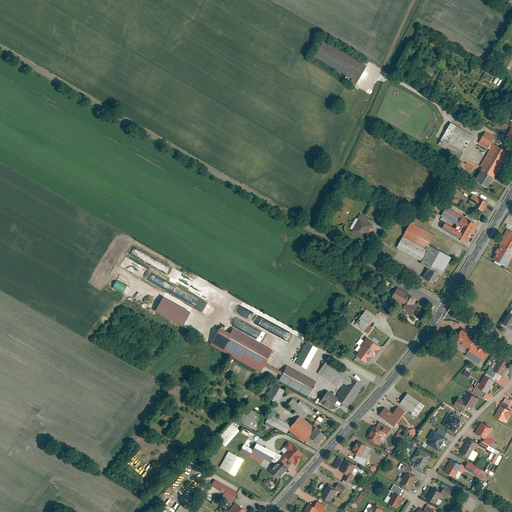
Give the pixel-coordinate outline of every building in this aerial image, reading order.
[(356,84),(367,66),(324,41),(315,57),(351,78),(350,81),(356,84)] [(511,49),(502,66),(510,70),(511,66),(511,49)] [(474,136),(451,123),(438,145),(461,158),(474,136)] [(494,179),(510,154),(493,144),(495,141),(494,140),(495,138),(486,132),(479,143),(490,150),(480,166),(482,167),(480,171),(482,172),(491,177),(494,179)] [(466,163),(465,164),(458,160),(454,166),(468,175),(473,167),(466,163)] [(491,177),(482,172),(476,181),(487,188),(490,183),(488,182),(491,177)] [(464,194),(468,197),(471,191),(462,185),(454,180),(451,185),(451,188),(458,192),(459,190),(465,193),(464,194)] [(482,212),(488,203),(480,198),(479,199),(473,195),(469,201),(476,205),(474,207),(482,212)] [(478,226),(446,208),(441,216),(457,225),(455,229),(445,223),(442,229),(465,242),(470,233),(473,235),(478,226)] [(369,219),(360,214),(358,218),(359,219),(352,231),(364,238),(372,226),(367,223),(369,219)] [(435,236),(411,223),(404,236),(427,249),(429,246),(435,236)] [(511,251),(511,231),(507,229),(499,244),(501,245),(511,251)] [(427,249),(404,236),(397,248),(420,261),(427,249)] [(511,255),(511,251),(501,245),(498,249),(496,253),(497,254),(494,260),(505,266),(511,255)] [(452,259),(429,246),(427,249),(420,261),(422,262),(421,264),(429,268),(439,274),(442,276),(452,259)] [(401,265),(398,270),(416,280),(419,275),(401,265)] [(439,274),(429,268),(423,278),(433,284),(439,274)] [(117,281),(113,287),(128,295),(131,290),(117,281)] [(224,296),(206,287),(194,309),(212,318),(224,296)] [(411,316),(417,307),(414,305),(415,302),(410,299),(412,297),(398,288),(390,301),(403,309),(402,310),(411,316)] [(390,306),(383,301),(380,307),(387,311),(390,306)] [(511,309),(510,313),(509,312),(502,323),(511,329),(511,328),(511,309)] [(366,310),(355,325),(364,331),(365,330),(368,333),(371,329),(368,326),(375,316),(366,310)] [(272,350),(233,329),(230,334),(219,328),(210,344),(260,372),(264,365),(265,363),(272,350)] [(476,338),(462,328),(454,340),(468,349),(472,343),(476,338)] [(309,338),(307,342),(317,348),(320,344),(309,338)] [(381,348),(367,338),(360,346),(363,348),(357,356),(366,363),(368,360),(369,361),(371,359),(370,358),(372,355),(374,357),(376,355),(377,355),(380,350),(381,348)] [(291,361),(306,369),(317,348),(307,342),(300,354),(297,352),(291,361)] [(485,352),(472,343),(468,349),(465,353),(478,362),(485,352)] [(502,376),(509,364),(500,359),(497,363),(493,370),(493,371),(497,373),(501,375),(502,376)] [(352,377),(328,360),(318,373),(337,387),(339,385),(343,386),(338,393),(339,394),(338,396),(338,400),(349,408),(361,391),(363,392),(367,388),(352,377)] [(264,365),(281,375),(283,373),(265,363),(264,365)] [(316,382),(287,366),(283,373),(281,375),(279,380),(308,397),(316,382)] [(468,378),(471,371),(466,368),(462,375),(468,378)] [(489,368),(486,373),(494,378),(495,377),(497,373),(493,371),(493,370),(491,369),(489,368)] [(487,393),(494,382),(492,381),(484,376),(480,384),(476,382),(474,386),(475,386),(487,393)] [(271,384),(264,397),(276,404),(284,391),(271,384)] [(483,399),(487,393),(475,386),(474,389),(470,387),(469,390),(483,399)] [(338,396),(329,390),(320,402),(332,410),(338,400),(338,396)] [(424,405),(407,393),(400,403),(412,412),(411,413),(415,417),(424,405)] [(472,409),(477,399),(468,393),(463,401),(458,398),(454,405),(464,411),(467,406),(472,409)] [(300,416),(303,419),(307,414),(310,417),(314,413),(300,401),(298,404),(292,399),(287,405),(300,416)] [(502,405),(501,406),(506,409),(509,405),(503,402),(503,401),(501,405),(502,405)] [(511,412),(506,409),(501,406),(495,417),(503,421),(505,418),(508,420),(511,413),(511,412)] [(394,427),(405,412),(398,407),(393,413),(386,408),(380,416),(394,427)] [(245,408),(238,420),(255,431),(263,418),(245,408)] [(164,422),(168,415),(163,412),(159,419),(164,422)] [(286,433),(288,430),(289,428),(287,424),(269,414),(265,422),(286,433)] [(459,424),(460,421),(459,421),(452,416),(449,414),(443,425),(454,432),(456,428),(457,429),(460,425),(459,424)] [(288,430),(303,443),(308,437),(315,429),(312,427),(303,419),(300,416),(289,428),(288,430)] [(312,427),(315,429),(308,437),(317,444),(324,436),(316,428),(318,426),(315,423),(312,427)] [(379,423),(376,428),(383,433),(388,435),(391,430),(379,423)] [(491,429),(482,423),(476,434),(485,439),(483,442),(489,446),(491,447),(494,442),(487,437),(491,429)] [(217,440),(225,446),(239,431),(231,424),(217,440)] [(374,427),(367,438),(377,444),(379,440),(383,433),(376,428),(374,427)] [(439,428),(437,432),(445,436),(447,433),(439,428)] [(400,429),(395,437),(399,440),(404,431),(400,429)] [(438,450),(445,438),(444,438),(445,436),(437,432),(436,433),(433,431),(428,439),(431,441),(429,444),(438,450)] [(388,435),(383,433),(379,440),(383,442),(388,435)] [(478,444),(469,439),(461,454),(469,459),(474,451),(478,444)] [(486,450),(489,446),(483,442),(481,441),(479,446),(486,450)] [(352,452),(360,457),(366,446),(358,442),(352,452)] [(265,448),(256,443),(252,450),(243,445),(240,451),(262,464),(264,459),(271,463),(272,462),(276,454),(265,448)] [(293,446),(289,443),(287,443),(285,446),(285,447),(289,450),(285,454),(283,454),(281,456),(278,459),(283,463),(287,459),(288,459),(293,463),(295,460),(296,461),(299,457),(298,456),(301,454),(296,449),(296,448),(293,445),(293,446)] [(366,446),(360,457),(364,459),(370,449),(366,446)] [(278,459),(281,456),(266,447),(265,448),(276,454),(272,462),(274,463),(278,459)] [(431,455),(419,449),(414,457),(418,459),(414,467),(422,471),(431,455)] [(474,451),(469,459),(474,462),(478,454),(474,451)] [(229,452),(219,468),(233,476),(243,460),(229,452)] [(498,457),(494,454),(490,462),(494,464),(498,457)] [(269,472),(277,480),(288,468),(283,463),(278,459),(274,463),(272,466),(273,467),(269,472)] [(347,461),(341,471),(346,475),(349,477),(351,474),(356,466),(347,461)] [(461,466),(452,461),(445,472),(454,477),(461,466)] [(464,469),(466,470),(483,480),(487,475),(481,472),(481,471),(476,468),(476,467),(468,463),(465,468),(464,469)] [(409,490),(416,478),(409,474),(412,469),(404,465),(401,470),(406,473),(400,484),(409,490)] [(461,466),(454,477),(457,479),(461,473),(465,472),(466,470),(464,469),(465,468),(461,465),(461,466)] [(359,468),(356,466),(351,474),(354,476),(359,468)] [(354,476),(351,474),(349,477),(346,475),(343,479),(349,483),(354,476)] [(221,498),(231,504),(237,493),(215,479),(211,485),(220,490),(220,491),(224,494),(221,498)] [(349,483),(343,479),(342,482),(352,488),(354,485),(349,483)] [(322,497),(330,502),(337,490),(337,489),(336,488),(329,484),(322,497)] [(338,484),(336,488),(337,489),(337,490),(343,493),(345,488),(338,484)] [(394,493),(403,498),(407,491),(394,484),(390,491),(394,493)] [(441,493),(432,488),(427,499),(436,504),(438,499),(441,493)] [(451,492),(444,488),(441,493),(448,497),(451,492)] [(403,498),(394,493),(388,503),(397,508),(403,498)] [(317,509),(316,511),(317,511),(322,511),(326,506),(318,502),(315,508),(317,509)] [(245,511),(235,503),(226,511),(245,511)]
